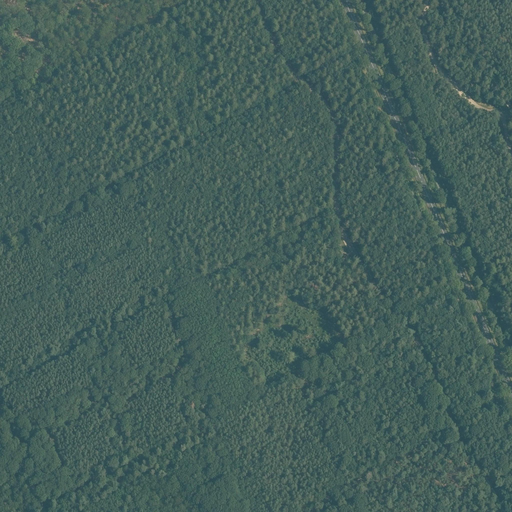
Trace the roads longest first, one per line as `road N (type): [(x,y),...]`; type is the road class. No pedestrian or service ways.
road 1 (unknown): [(257,0),(276,44),(331,111),(338,201),(352,253),(419,338),(501,511)]
road 2 (secondary): [(511,394),(344,0)]
road 3 (unknown): [(426,0),(429,52),(458,89),(503,113),(511,157)]
road 4 (unknown): [(297,511),(456,424)]
